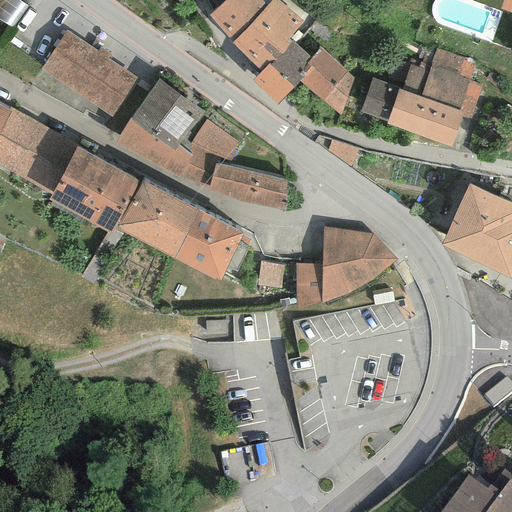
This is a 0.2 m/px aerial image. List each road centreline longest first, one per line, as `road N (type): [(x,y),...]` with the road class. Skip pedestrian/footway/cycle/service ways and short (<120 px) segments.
road 1 (residential): [(359,196),(310,214),(265,216),(206,199),(0,80)]
road 2 (residential): [(242,78),(274,109),(315,131),(511,167)]
road 3 (tertiary): [(359,196),(164,55)]
road 4 (tertiary): [(343,511),(418,445),(452,388),(457,349)]
road 5 (track): [(0,360),(39,370),(158,342),(189,345)]
road 6 (tertiary): [(457,349),(452,300),(432,259),(359,196)]
